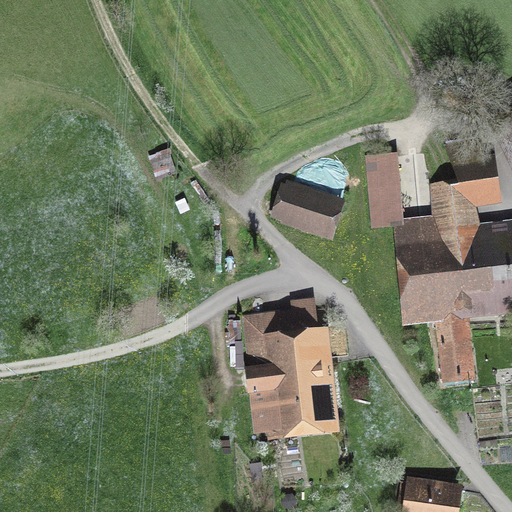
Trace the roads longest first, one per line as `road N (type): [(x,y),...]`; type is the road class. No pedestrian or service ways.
road 1 (track): [(95,0),(121,58),(184,153),(332,289),(507,511)]
road 2 (track): [(0,369),(148,340),(251,286),(300,279),(332,289)]
road 3 (track): [(244,213),(255,190),(301,158),(419,125),(426,113),(418,68),(375,0)]
